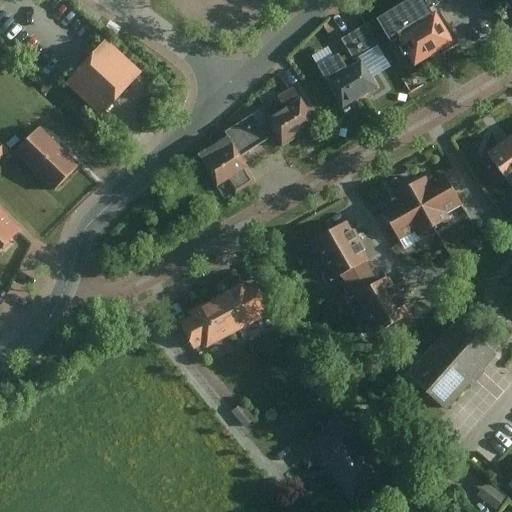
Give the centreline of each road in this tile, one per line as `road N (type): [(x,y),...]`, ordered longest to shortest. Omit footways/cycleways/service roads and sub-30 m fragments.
road 1 (residential): [(66,285),(124,295),(511,75)]
road 2 (residential): [(227,95),(91,220),(66,285)]
road 3 (residential): [(227,95),(174,43),(109,0)]
road 4 (residential): [(319,0),(227,95)]
